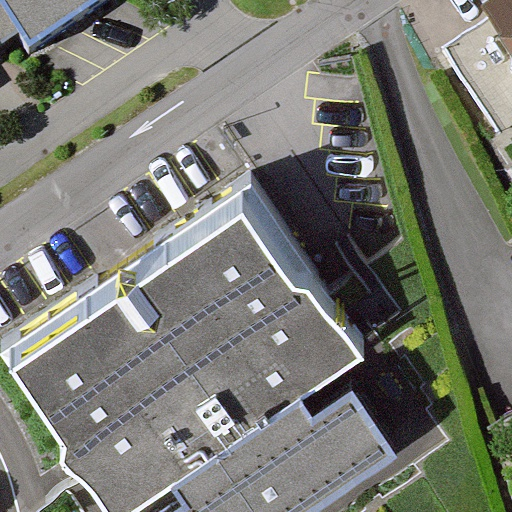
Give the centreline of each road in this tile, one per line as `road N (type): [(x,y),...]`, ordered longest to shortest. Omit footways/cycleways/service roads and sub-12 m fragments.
road 1 (residential): [(349,0),(0,251)]
road 2 (unknown): [(364,0),(511,329)]
